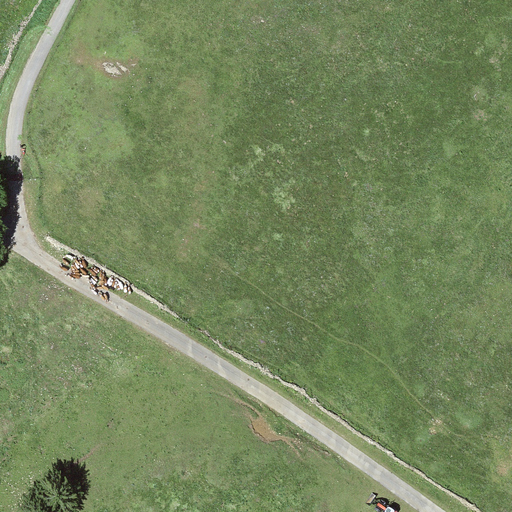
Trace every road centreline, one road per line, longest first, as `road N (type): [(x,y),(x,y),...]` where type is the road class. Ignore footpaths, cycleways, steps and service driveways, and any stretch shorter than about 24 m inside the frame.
road 1 (track): [(0,238),(174,337),(432,511)]
road 2 (track): [(68,0),(16,122),(26,252)]
